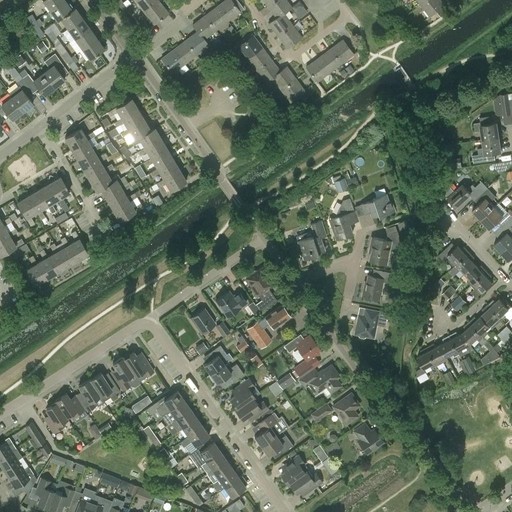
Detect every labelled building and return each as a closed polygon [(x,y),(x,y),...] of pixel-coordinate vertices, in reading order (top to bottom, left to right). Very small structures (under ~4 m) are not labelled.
[(42,0),(50,10),(64,0),(42,0)] [(64,0),(50,10),(57,21),(61,18),(72,10),(64,0)] [(136,0),(135,1),(145,12),(159,1),(157,0),(136,0)] [(228,21),(240,12),(239,11),(231,0),(230,0),(225,0),(217,7),(228,21)] [(236,0),(231,0),(239,11),(243,9),(236,0)] [(268,24),(291,7),(285,0),(275,0),(268,6),(276,18),(268,24)] [(430,16),(445,5),(440,0),(426,0),(421,4),(430,16)] [(159,1),(145,12),(154,24),(168,13),(159,1)] [(61,19),(68,28),(82,18),(75,7),(72,10),(61,18),(57,21),(58,21),(61,19)] [(228,21),(217,7),(205,16),(216,30),(228,21)] [(268,24),(277,36),(292,25),(283,13),(291,7),(268,24)] [(27,17),(31,23),(36,20),(32,14),(27,17)] [(216,30),(205,16),(192,25),(198,31),(204,39),(216,30)] [(68,28),(75,38),(90,28),(82,18),(68,28)] [(39,27),(36,20),(31,23),(34,30),(39,27)] [(287,48),(301,37),(292,25),(277,36),(287,48)] [(19,40),(27,34),(23,28),(14,35),(19,40)] [(75,38),(82,49),(97,38),(90,28),(75,38)] [(47,35),(51,40),(56,37),(52,31),(47,35)] [(186,40),(197,55),(209,46),(204,39),(198,31),(186,40)] [(248,58),(262,48),(253,35),(239,46),(248,58)] [(61,43),(56,37),(51,40),(59,51),(64,47),(61,43)] [(97,38),(82,49),(90,59),(104,49),(97,38)] [(197,55),(186,40),(174,49),(185,64),(197,55)] [(341,63),(353,54),(343,40),(330,49),(341,63)] [(64,47),(59,51),(66,61),(71,57),(67,51),(64,47)] [(248,58),(257,70),(271,60),(262,48),(248,58)] [(185,64),(174,49),(161,59),(172,73),(185,64)] [(236,55),(232,49),(227,53),(233,60),(237,57),(236,55)] [(329,72),(341,63),(330,49),(318,58),(329,72)] [(44,73),(55,87),(65,79),(58,70),(64,65),(55,54),(45,61),(50,68),(44,73)] [(71,57),(66,61),(74,71),(78,68),(75,63),(71,57)] [(329,72),(318,58),(306,67),(317,81),(329,72)] [(266,83),(272,78),(280,72),(271,60),(257,70),(266,83)] [(0,78),(3,82),(9,78),(0,68),(0,67),(0,78)] [(272,78),(281,90),(295,79),(286,67),(280,72),(272,78)] [(24,68),(19,73),(32,90),(37,85),(45,95),(55,87),(44,73),(34,81),(24,68)] [(12,97),(23,112),(34,103),(26,94),(32,90),(19,73),(13,77),(19,85),(9,93),(12,97)] [(290,102),(304,91),(295,79),(281,90),(290,102)] [(501,94),(501,100),(504,114),(511,113),(511,98),(509,99),(508,93),(501,94)] [(13,120),(23,112),(12,97),(2,105),(0,102),(0,113),(5,110),(13,120)] [(122,119),(138,110),(132,99),(119,107),(118,106),(108,112),(111,116),(118,112),(122,118),(122,119)] [(125,123),(128,129),(129,129),(144,120),(138,110),(122,119),(122,118),(115,123),(117,127),(125,123)] [(480,117),(481,121),(474,122),(475,131),(482,131),(483,139),(499,137),(497,122),(491,123),(490,115),(480,117)] [(132,142),(134,145),(141,141),(139,138),(151,131),(144,120),(129,129),(128,129),(121,133),(123,137),(131,133),(135,140),(132,142)] [(141,141),(145,148),(146,148),(162,139),(155,128),(151,131),(139,138),(141,141)] [(65,138),(72,149),(87,140),(88,141),(95,136),(93,132),(85,136),(81,129),(65,138)] [(478,148),(479,154),(473,155),(474,162),(496,159),(495,152),(501,151),(499,137),(483,139),(484,148),(478,148)] [(152,159),(168,150),(162,139),(146,148),(145,148),(138,152),(140,156),(148,152),(151,158),(152,159)] [(72,149),(78,160),(93,150),(94,151),(101,147),(99,143),(92,147),(88,141),(87,140),(72,149)] [(78,160),(84,170),(100,161),(108,157),(105,153),(98,158),(94,151),(93,150),(78,160)] [(154,163),(158,169),(158,170),(174,160),(168,150),(152,159),(151,158),(144,162),(147,167),(154,163)] [(462,166),(461,157),(448,159),(449,168),(462,166)] [(160,173),(164,179),(165,180),(180,171),(174,160),(158,170),(158,169),(150,173),(153,177),(160,173)] [(84,170),(90,181),(106,171),(106,172),(114,168),(111,164),(104,168),(100,161),(84,170)] [(97,192),(101,189),(113,182),(110,179),(106,172),(106,171),(90,181),(97,192)] [(165,180),(164,179),(157,184),(159,188),(167,184),(171,190),(186,181),(180,171),(165,180)] [(113,182),(101,189),(107,200),(123,191),(131,187),(128,183),(121,187),(117,181),(120,179),(118,174),(110,179),(113,182)] [(336,180),(340,191),(350,187),(346,177),(336,180)] [(61,196),(69,191),(61,178),(50,184),(57,198),(61,206),(66,203),(61,196)] [(463,184),(455,191),(448,183),(441,189),(449,197),(449,198),(456,206),(471,193),(476,198),(487,187),(481,181),(476,186),(473,184),(468,189),(463,184)] [(57,198),(50,184),(39,190),(47,204),(46,204),(51,212),(55,210),(50,202),(57,198)] [(496,196),(487,187),(476,198),(480,202),(473,210),(481,219),(495,206),(490,201),(496,196)] [(47,204),(39,190),(28,196),(36,210),(40,218),(44,216),(40,208),(46,204),(47,204)] [(107,200),(113,210),(129,201),(130,202),(137,197),(135,193),(127,198),(123,191),(107,200)] [(379,217),(394,211),(392,204),(388,202),(386,194),(372,199),(373,201),(361,205),(364,214),(370,212),(371,217),(378,215),(379,217)] [(24,215),(25,217),(29,224),(34,222),(29,214),(36,210),(28,196),(17,202),(25,215),(24,215)] [(346,237),(352,234),(349,224),(357,221),(349,199),(343,201),(336,215),(337,217),(329,220),(336,240),(339,239),(340,241),(346,238),(346,237)] [(129,201),(113,210),(120,221),(133,213),(133,214),(143,208),(141,204),(133,208),(130,202),(129,201)] [(502,226),(503,224),(511,216),(511,215),(508,211),(503,215),(495,206),(481,219),(490,228),(497,221),(502,226)] [(508,229),(511,224),(511,216),(503,224),(508,229)] [(0,227),(3,226),(4,226),(11,222),(9,217),(1,222),(0,219),(0,227)] [(304,260),(319,255),(318,253),(325,251),(320,238),(327,236),(321,220),(310,224),(310,225),(311,225),(314,235),(297,240),(299,245),(297,247),(300,254),(302,255),(304,260)] [(0,227),(0,241),(9,236),(10,237),(17,232),(15,228),(7,232),(4,226),(3,226),(0,227)] [(511,228),(508,231),(495,243),(503,251),(511,242),(511,228)] [(69,245),(78,261),(88,254),(81,242),(82,242),(75,231),(71,233),(76,241),(69,245)] [(380,264),(381,263),(388,265),(388,264),(385,263),(387,251),(402,246),(397,231),(387,235),(386,240),(373,238),(369,261),(376,262),(377,264),(380,264)] [(9,236),(0,241),(0,254),(0,256),(14,248),(24,243),(21,239),(14,243),(10,237),(9,236)] [(58,251),(67,267),(78,261),(69,245),(64,237),(60,239),(65,247),(59,251),(58,251)] [(511,242),(503,251),(510,259),(511,257),(511,242)] [(47,257),(56,273),(67,267),(58,251),(59,251),(54,243),(50,246),(54,253),(48,257),(47,257)] [(454,266),(470,252),(465,246),(462,249),(459,245),(450,252),(446,248),(439,255),(442,259),(448,254),(453,259),(450,262),(454,266)] [(37,263),(46,279),(56,273),(47,257),(48,257),(43,249),(39,252),(43,259),(37,263)] [(465,273),(476,263),(472,260),(475,257),(470,252),(454,266),(449,270),(454,275),(462,269),(465,273)] [(29,258),(33,265),(26,270),(35,285),(46,279),(37,263),(32,256),(29,258)] [(471,284),(487,270),(482,265),(479,267),(476,263),(465,273),(470,278),(467,280),(471,284)] [(257,295),(273,284),(262,268),(257,271),(254,270),(251,272),(251,275),(246,279),(257,295)] [(366,285),(364,285),(362,296),(381,300),(381,299),(379,299),(383,282),(389,283),(391,273),(373,270),(372,277),(368,276),(366,285)] [(476,297),(493,282),(489,279),(492,276),(487,270),(471,284),(475,289),(471,292),(476,297)] [(437,281),(433,285),(438,290),(442,286),(437,281)] [(447,299),(452,295),(447,289),(442,293),(447,299)] [(240,307),(246,302),(239,292),(232,297),(228,291),(216,300),(227,316),(240,307)] [(271,294),(255,305),(260,311),(275,300),(271,294)] [(460,296),(453,302),(459,309),(466,303),(460,296)] [(507,315),(504,313),(509,308),(503,301),(500,298),(496,301),(494,298),(488,303),(502,319),(507,315)] [(511,306),(505,299),(503,301),(509,308),(510,309),(511,306)] [(485,311),(481,315),(491,325),(493,327),(502,319),(488,303),(482,308),(485,311)] [(247,329),(260,348),(271,340),(263,329),(270,324),(273,329),(290,317),(282,305),(265,317),(258,323),(257,322),(247,329)] [(191,318),(202,333),(215,324),(204,308),(191,318)] [(354,334),(358,335),(359,337),(364,338),(366,337),(370,337),(372,324),(385,326),(387,313),(365,309),(364,316),(359,315),(357,325),(356,325),(354,334)] [(491,325),(481,315),(478,318),(475,316),(470,321),(484,336),(488,332),(486,330),(491,325)] [(222,320),(215,325),(223,336),(230,331),(222,320)] [(484,336),(470,321),(464,326),(466,328),(463,332),(471,343),(477,338),(483,344),(484,343),(487,340),(484,336)] [(463,347),(471,343),(463,332),(459,334),(457,331),(450,334),(460,353),(465,350),(463,347)] [(445,341),(441,343),(447,356),(453,353),(455,356),(460,353),(450,334),(444,338),(445,341)] [(319,353),(317,350),(319,348),(310,335),(296,345),(307,361),(319,353)] [(245,340),(240,343),(236,346),(240,352),(249,346),(245,340)] [(487,340),(484,343),(490,351),(491,351),(494,348),(487,340)] [(201,352),(209,348),(206,341),(198,346),(201,352)] [(447,356),(441,343),(436,346),(435,342),(428,346),(438,365),(443,362),(442,359),(447,356)] [(203,365),(210,374),(227,362),(223,357),(224,351),(220,345),(211,351),(215,356),(203,365)] [(432,367),(438,365),(428,346),(421,349),(423,353),(418,355),(425,368),(431,364),(432,367)] [(491,351),(490,351),(481,359),(484,365),(500,356),(501,356),(500,356),(494,348),(491,351)] [(124,358),(133,374),(135,376),(143,371),(146,376),(154,371),(147,361),(142,364),(134,352),(124,358)] [(257,354),(250,359),(256,367),(262,363),(257,354)] [(469,356),(463,359),(470,372),(476,369),(469,356)] [(133,374),(124,358),(123,357),(113,363),(121,376),(116,380),(123,390),(130,385),(135,386),(140,384),(135,376),(133,374)] [(300,376),(309,370),(304,361),(294,368),(300,376)] [(233,382),(244,374),(236,363),(231,367),(227,362),(210,374),(216,383),(228,375),(233,382)] [(341,385),(336,378),(339,376),(331,365),(318,374),(313,369),(299,379),(304,386),(309,383),(316,393),(326,385),(331,392),(341,385)] [(416,370),(417,376),(426,371),(423,366),(416,370)] [(276,394),(297,381),(292,371),(270,384),(276,394)] [(101,372),(90,379),(100,396),(101,396),(104,401),(110,397),(113,400),(118,397),(115,394),(120,391),(113,380),(108,383),(101,372)] [(453,375),(446,378),(449,384),(456,381),(453,375)] [(230,399),(237,408),(253,398),(254,397),(250,390),(254,386),(249,378),(238,385),(242,390),(230,399)] [(104,401),(101,396),(100,396),(90,379),(89,379),(78,386),(87,399),(82,402),(87,411),(97,404),(99,405),(104,402),(104,401)] [(169,381),(162,386),(166,390),(172,386),(169,381)] [(162,416),(184,400),(178,391),(163,401),(165,403),(161,406),(157,401),(146,409),(149,414),(157,409),(162,416)] [(56,402),(66,416),(71,413),(73,417),(84,410),(74,395),(69,398),(66,393),(61,397),(60,397),(57,400),(55,401),(56,402)] [(357,415),(353,409),(359,405),(351,393),(333,406),(346,424),(357,415)] [(253,398),(237,408),(235,410),(242,420),(255,411),(258,416),(268,409),(263,401),(258,405),(253,398)] [(168,424),(172,422),(190,409),(184,400),(162,416),(168,424)] [(66,416),(56,402),(56,403),(55,403),(52,405),(46,409),(54,422),(49,426),(53,432),(65,425),(62,421),(67,418),(66,416)] [(311,413),(316,421),(332,410),(327,402),(311,413)] [(182,428),(196,417),(190,409),(172,422),(178,431),(182,428)] [(262,423),(266,428),(254,436),(261,446),(276,435),(282,431),(272,416),(262,423)] [(182,428),(188,436),(203,426),(196,417),(182,428)] [(39,433),(32,422),(25,426),(32,437),(39,433)] [(95,439),(101,434),(94,423),(88,427),(95,439)] [(374,434),(372,431),(371,432),(364,423),(354,431),(360,439),(358,441),(358,440),(357,441),(367,454),(367,453),(383,442),(376,432),(374,434)] [(195,445),(209,435),(203,426),(188,436),(180,442),(184,446),(191,441),(195,445)] [(32,437),(38,446),(45,442),(39,433),(32,437)] [(276,435),(261,446),(267,455),(279,447),(283,452),(293,445),(285,435),(279,439),(276,435)] [(0,458),(12,450),(9,445),(12,442),(9,437),(5,439),(6,441),(0,444),(0,458)] [(201,464),(220,451),(214,442),(200,452),(198,448),(189,454),(198,467),(201,464)] [(336,442),(325,450),(329,455),(340,447),(336,442)] [(46,444),(39,448),(44,455),(51,451),(46,444)] [(17,447),(12,450),(0,458),(0,463),(3,469),(18,459),(22,456),(17,447)] [(212,470),(226,460),(220,451),(201,464),(207,473),(212,470)] [(288,484),(290,483),(304,472),(306,471),(308,469),(298,455),(281,467),(285,472),(281,474),(288,484)] [(9,478),(24,468),(18,459),(3,469),(9,478)] [(218,479),(232,469),(226,460),(212,470),(207,473),(206,473),(213,483),(218,479)] [(24,468),(9,478),(15,487),(20,484),(24,490),(28,493),(34,484),(30,478),(34,475),(28,466),(24,469),(24,468)] [(219,491),(224,488),(239,477),(232,469),(218,479),(222,484),(216,487),(219,491)] [(306,471),(304,472),(290,483),(296,493),(309,484),(312,489),(322,482),(315,473),(310,477),(306,471)] [(224,488),(233,499),(242,493),(240,490),(245,487),(245,486),(248,483),(242,475),(239,477),(224,488)] [(37,503),(49,508),(55,491),(48,489),(51,481),(40,477),(36,488),(42,491),(37,503)] [(55,491),(49,508),(60,511),(65,499),(71,502),(75,490),(65,486),(66,483),(59,480),(55,491)] [(131,483),(128,491),(135,494),(137,485),(131,483)] [(138,486),(135,495),(150,501),(153,492),(138,486)] [(83,493),(75,490),(71,502),(76,503),(75,504),(76,505),(77,507),(74,511),(87,511),(91,502),(81,498),(83,493)] [(102,500),(100,496),(94,494),(91,502),(87,511),(107,511),(110,506),(111,503),(102,500)] [(120,511),(121,510),(120,510),(124,501),(113,497),(111,503),(110,506),(111,506),(108,511),(120,511)] [(236,506),(239,509),(244,506),(239,498),(233,502),(236,506)] [(233,502),(226,507),(229,511),(236,506),(233,502)]
